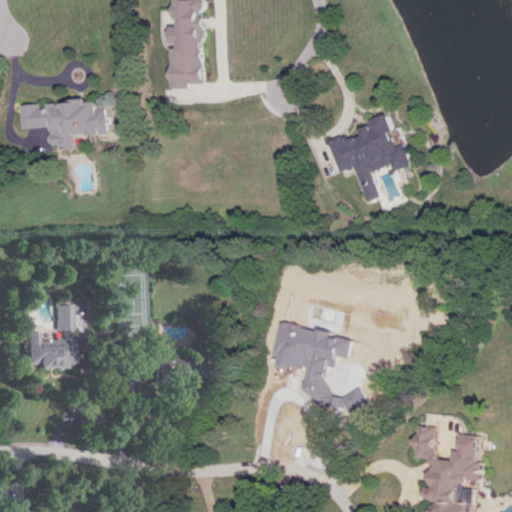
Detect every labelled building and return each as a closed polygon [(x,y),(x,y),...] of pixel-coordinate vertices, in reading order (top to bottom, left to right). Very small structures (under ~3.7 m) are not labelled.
[(210,83),(211,0),(181,0),(181,18),(185,18),(185,25),(175,25),(175,45),(174,87),(193,88),(193,83),(210,83)] [(112,133),(110,100),(49,103),(49,104),(21,105),(22,127),(50,126),(51,143),(58,143),(58,149),(74,149),(74,134),(112,133)] [(416,165),(404,127),(396,129),(392,114),(375,119),(376,124),(364,128),(366,132),(332,142),(340,171),(358,166),(369,201),(385,196),(377,170),(397,164),(399,170),(416,165)] [(73,304),(54,304),(55,329),(62,329),(62,339),(38,339),(38,331),(24,331),(24,368),(74,367),(73,304)] [(342,378),(299,364),(302,354),(287,349),(276,383),(311,394),(314,387),(337,395),(342,378)] [(201,357),(164,360),(167,388),(204,384),(201,357)] [(473,511),(475,487),(468,487),(468,478),(480,479),(483,432),(463,431),(461,450),(457,450),(457,458),(436,457),(438,426),(419,425),(417,457),(434,458),(432,492),(425,492),(425,498),(433,499),(432,511),(473,511)]
